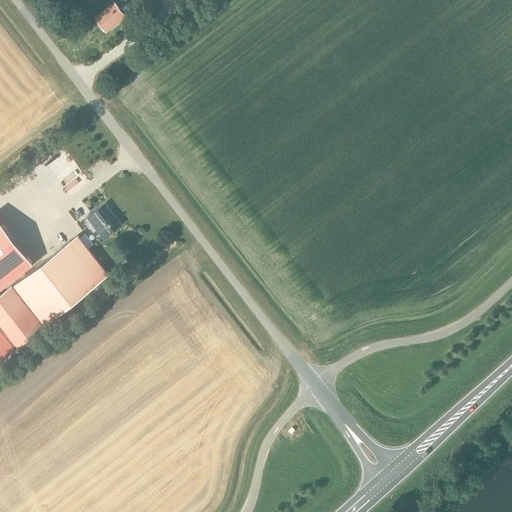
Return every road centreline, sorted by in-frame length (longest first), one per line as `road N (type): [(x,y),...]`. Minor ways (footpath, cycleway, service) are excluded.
road 1 (unclassified): [(316,385),(8,0)]
road 2 (unclassified): [(316,385),(375,346),(465,323),(511,281)]
road 3 (trunk): [(393,472),(511,363)]
road 4 (unclassified): [(248,511),(272,432),(316,385)]
